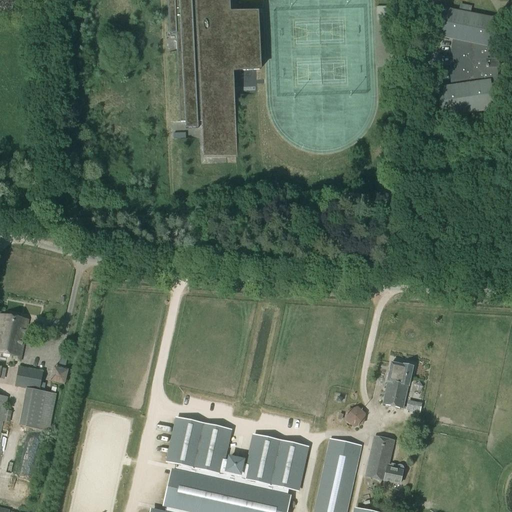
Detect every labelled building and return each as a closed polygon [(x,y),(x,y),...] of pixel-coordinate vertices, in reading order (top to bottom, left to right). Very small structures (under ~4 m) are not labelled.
[(229,15),(228,0),(167,0),(170,34),(176,34),(177,52),(170,52),(174,123),(185,122),(186,129),(198,129),(198,122),(202,122),(203,157),(236,155),(232,71),(260,70),(257,13),(229,15)] [(469,16),(471,8),(460,6),(458,14),(446,11),(441,36),(457,40),(456,68),(457,88),(438,91),(442,116),(456,114),(457,121),(467,120),(466,112),(493,108),(489,83),(496,83),(497,70),(498,68),(498,59),(497,59),(497,48),(490,46),(495,21),(469,16)] [(0,354),(21,358),(28,321),(0,315),(0,354)] [(39,335),(41,326),(32,324),(31,330),(35,331),(35,335),(39,335)] [(65,366),(68,355),(62,353),(59,365),(65,366)] [(0,384),(6,386),(10,366),(0,364),(0,384)] [(411,367),(411,366),(410,365),(409,364),(408,364),(407,364),(406,364),(405,364),(405,365),(404,365),(404,366),(404,367),(391,364),(382,405),(403,409),(412,368),(411,368),(411,367)] [(38,391),(42,372),(19,368),(16,387),(38,391)] [(64,385),(68,371),(53,368),(50,381),(64,385)] [(49,432),(55,395),(29,390),(22,427),(49,432)] [(9,423),(11,412),(5,410),(7,399),(0,397),(0,433),(2,422),(9,423)] [(287,498),(287,496),(289,489),(296,490),(305,448),(255,437),(249,466),(242,464),(243,461),(229,458),(228,461),(222,460),(228,431),(178,420),(169,462),(175,464),(173,473),(172,472),(164,505),(166,506),(164,511),(151,511),(285,511),(289,498),(287,498)] [(366,477),(383,481),(399,485),(402,471),(403,470),(403,469),(403,467),(402,466),(401,465),(400,465),(399,465),(398,465),(397,465),(396,466),(388,464),(393,442),(375,438),(366,477)] [(346,511),(350,496),(361,448),(329,441),(314,511),(346,511)]
